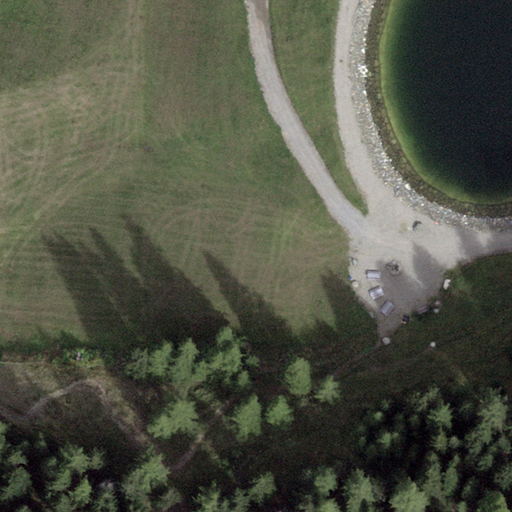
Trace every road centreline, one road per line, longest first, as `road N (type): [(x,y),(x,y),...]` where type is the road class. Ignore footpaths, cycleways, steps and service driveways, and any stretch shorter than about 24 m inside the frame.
road 1 (track): [(257,0),(269,79),(308,159),(358,223),(420,252)]
road 2 (track): [(394,238),(355,163),(339,75),(344,0)]
